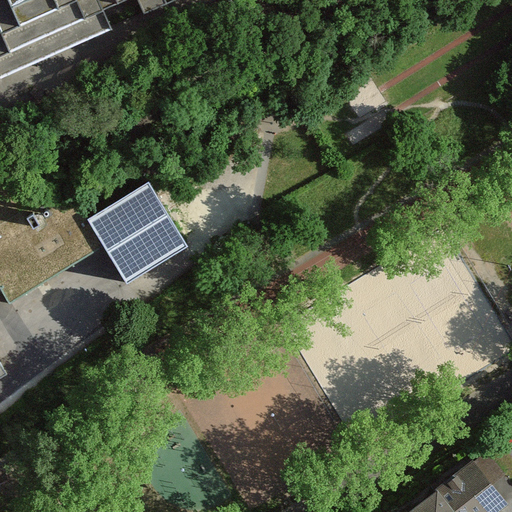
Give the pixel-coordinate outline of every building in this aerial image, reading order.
[(0,0),(0,78),(107,31),(99,12),(125,0),(132,0),(139,14),(170,0),(0,0)] [(312,123),(186,196),(206,230),(332,158),(312,123)] [(67,186),(0,227),(0,287),(1,287),(8,300),(105,241),(126,275),(187,238),(148,175),(84,214),(67,186)] [(0,375),(8,370),(0,357),(0,375)] [(473,458),(402,511),(496,511),(508,503),(473,458)]
